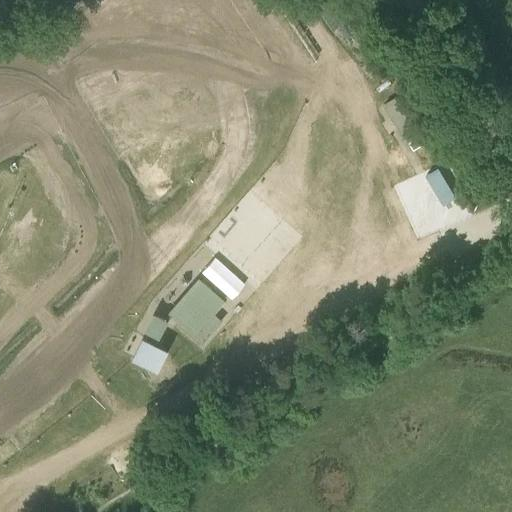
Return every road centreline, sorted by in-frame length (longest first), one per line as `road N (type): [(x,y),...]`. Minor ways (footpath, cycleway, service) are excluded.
road 1 (track): [(101,511),(511,261)]
road 2 (unclassified): [(511,169),(409,0)]
